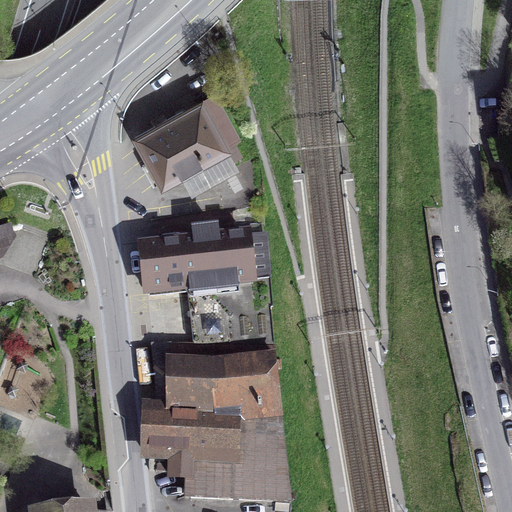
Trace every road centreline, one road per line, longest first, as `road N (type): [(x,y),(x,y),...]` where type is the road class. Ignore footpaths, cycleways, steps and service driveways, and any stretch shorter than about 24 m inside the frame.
road 1 (unclassified): [(511,511),(464,255),(452,82),(459,0)]
road 2 (tertiary): [(136,511),(103,230),(87,173),(46,105)]
road 3 (motorway): [(0,301),(99,0)]
road 4 (motorway): [(49,0),(0,160)]
road 5 (primary): [(46,105),(173,0)]
